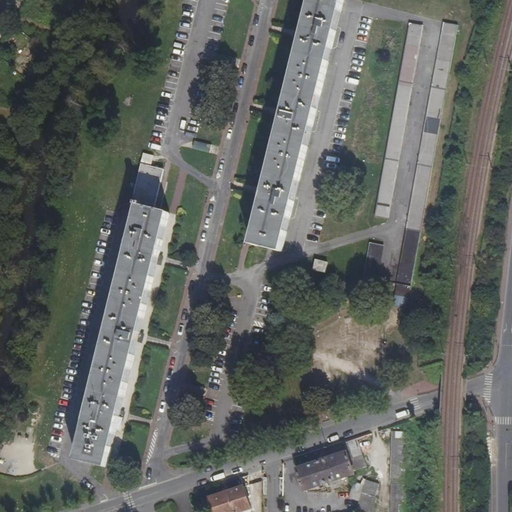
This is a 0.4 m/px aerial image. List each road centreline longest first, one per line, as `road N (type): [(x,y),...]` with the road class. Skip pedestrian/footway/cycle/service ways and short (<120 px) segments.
road 1 (unclassified): [(154,493),(156,455),(266,0)]
road 2 (tertiary): [(154,493),(465,389),(505,387)]
road 3 (residential): [(505,387),(502,511)]
